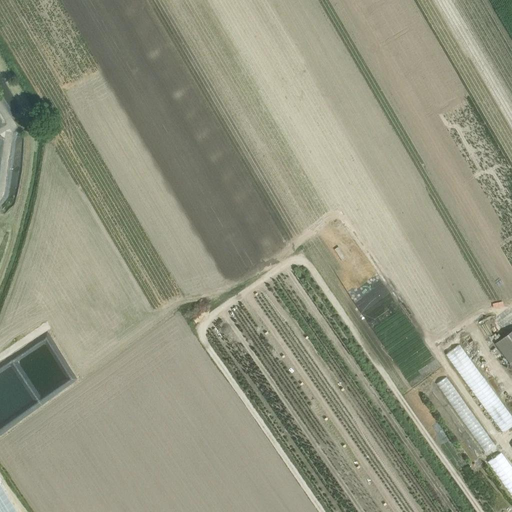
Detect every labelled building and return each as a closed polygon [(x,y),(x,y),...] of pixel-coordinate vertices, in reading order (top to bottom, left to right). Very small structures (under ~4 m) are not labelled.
[(511,365),(511,330),(495,343),(510,363),(511,365)] [(445,349),(500,433),(511,425),(511,419),(459,340),(445,349)] [(494,446),(448,375),(437,382),(483,453),(494,446)] [(471,461),(482,454),(436,387),(425,394),(471,461)] [(488,460),(511,497),(511,464),(503,451),(488,460)] [(0,511),(21,511),(0,476),(0,511)]
